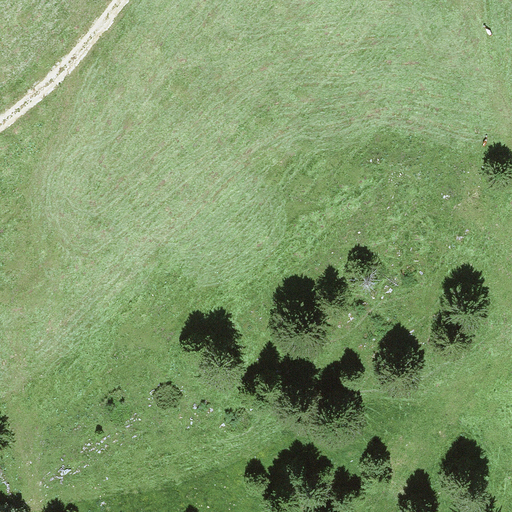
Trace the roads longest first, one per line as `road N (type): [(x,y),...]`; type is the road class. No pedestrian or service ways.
road 1 (track): [(118,0),(73,65),(42,155),(18,323),(35,511)]
road 2 (track): [(466,0),(511,137)]
